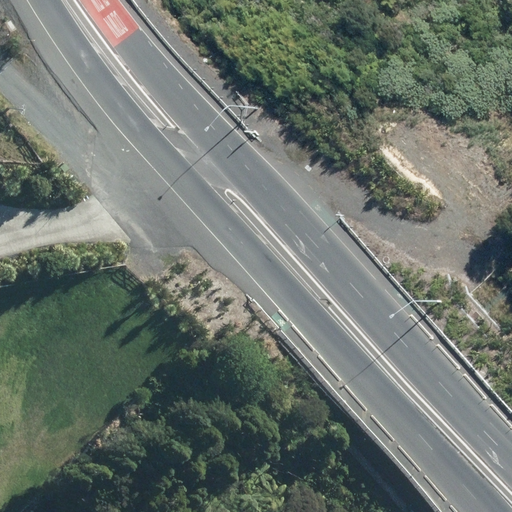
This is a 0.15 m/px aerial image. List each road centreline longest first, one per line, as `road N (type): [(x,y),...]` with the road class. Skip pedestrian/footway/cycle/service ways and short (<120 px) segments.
road 1 (primary): [(487,511),(134,131),(47,0)]
road 2 (primary): [(101,0),(180,97),(511,457)]
road 3 (track): [(259,179),(291,153),(313,160),(380,217),(415,235),(445,224),(463,206),(467,183),(455,159),(426,136)]
